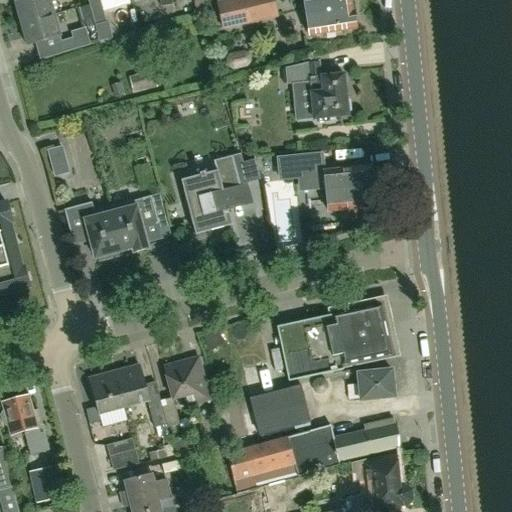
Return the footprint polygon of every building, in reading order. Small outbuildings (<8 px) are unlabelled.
[(21,25),(55,16),(50,0),(27,0),(15,3),(21,25)] [(100,42),(112,38),(100,0),(87,0),(90,6),(95,25),(100,42)] [(160,0),(162,8),(173,6),(172,0),(160,0)] [(222,31),(278,17),(273,0),(226,0),(216,3),(222,31)] [(302,0),(308,37),(356,29),(354,12),(353,12),(350,0),(302,0)] [(82,29),(95,25),(90,6),(76,10),(82,29)] [(55,16),(21,25),(27,47),(61,38),(55,16)] [(71,33),(73,38),(56,43),(60,54),(91,45),(86,28),(71,33)] [(348,116),(347,113),(351,111),(350,100),(346,100),(344,75),(321,77),(319,62),(308,64),(286,70),(288,85),(310,83),(313,119),(348,116)] [(135,91),(153,85),(150,75),(132,80),(135,91)] [(58,156),(61,176),(70,175),(67,154),(58,156)] [(323,172),(321,155),(281,159),(283,177),(323,172)] [(232,226),(228,210),(244,206),(241,193),(232,157),(214,162),(216,172),(205,175),(204,173),(199,175),(200,176),(181,181),(195,236),(232,226)] [(354,210),(374,208),(370,167),(327,171),(327,172),(324,172),(328,213),(341,211),(342,220),(355,219),(354,210)] [(133,254),(148,250),(142,229),(159,224),(151,197),(142,199),(143,201),(139,202),(136,207),(128,209),(123,206),(112,209),(111,207),(109,208),(121,252),(132,249),(133,254)] [(121,252),(109,208),(108,208),(108,209),(94,213),(92,203),(64,210),(71,236),(87,232),(95,259),(99,258),(100,261),(118,256),(117,253),(121,252)] [(0,294),(28,288),(23,269),(21,269),(16,250),(18,250),(13,231),(11,231),(8,223),(11,223),(6,204),(0,205),(0,294)] [(291,384),(345,370),(343,365),(392,352),(379,303),(331,316),(331,315),(277,329),(291,384)] [(188,407),(210,401),(199,358),(163,367),(172,401),(186,397),(188,407)] [(124,407),(149,401),(139,366),(115,373),(124,407)] [(360,401),(394,397),(391,370),(357,374),(360,401)] [(126,415),(124,407),(115,373),(90,380),(97,407),(87,410),(91,424),(126,415)] [(258,436),(309,423),(299,386),(249,399),(258,436)] [(6,427),(8,426),(11,436),(23,433),(30,456),(49,450),(37,411),(32,412),(27,396),(13,400),(10,398),(5,399),(4,403),(1,404),(4,412),(2,413),(0,416),(3,425),(6,427)] [(155,429),(167,425),(160,402),(148,406),(155,429)] [(338,462),(399,448),(397,423),(394,424),(392,417),(362,425),(364,431),(333,439),(330,425),(226,454),(237,494),(260,488),(260,486),(325,468),(325,469),(339,466),(338,462)] [(107,446),(110,457),(114,472),(139,465),(133,439),(107,446)] [(17,511),(11,487),(1,449),(0,449),(0,502),(2,511),(17,511)] [(345,509),(330,511),(397,511),(398,511),(397,510),(406,509),(413,501),(412,489),(404,483),(399,483),(397,458),(395,456),(366,463),(365,461),(350,464),(352,483),(365,480),(366,493),(345,501),(345,509)] [(164,474),(181,470),(179,460),(161,465),(164,474)] [(37,502),(61,496),(55,468),(31,473),(37,502)] [(122,501),(169,488),(167,479),(155,483),(152,473),(124,481),(127,492),(120,493),(122,501)] [(169,488),(122,501),(125,509),(131,507),(132,511),(150,511),(161,509),(159,501),(172,497),(169,488)]
